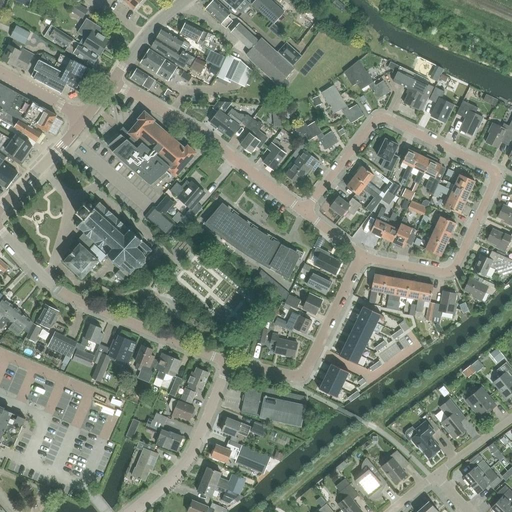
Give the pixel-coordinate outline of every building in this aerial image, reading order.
[(123,0),(134,9),(135,8),(136,8),(139,4),(139,3),(141,0),(123,0)] [(214,0),(206,9),(226,28),(232,22),(227,17),(230,13),(215,0),(214,0)] [(223,0),(224,0),(223,0),(224,0),(236,10),(237,9),(242,14),(251,3),(247,0),(223,0)] [(247,0),(251,3),(285,33),(297,20),(286,10),(284,13),(269,0),(247,0)] [(72,11),(83,18),(89,10),(77,2),(72,11)] [(93,20),(90,21),(88,19),(79,32),(85,36),(81,43),(84,45),(99,56),(109,42),(103,38),(104,37),(99,34),(102,29),(96,25),(97,24),(96,22),(93,20)] [(206,38),(208,34),(186,23),(181,34),(197,42),(197,43),(214,52),(217,44),(206,38)] [(261,37),(261,38),(259,41),(239,23),(231,33),(250,51),(246,55),(252,62),(278,87),(295,68),(261,37)] [(44,37),(55,44),(57,41),(67,48),(66,50),(73,55),(75,52),(78,55),(77,55),(92,66),(98,56),(83,46),(73,40),(51,25),(44,37)] [(14,66),(14,65),(25,44),(30,36),(19,30),(11,46),(9,45),(2,60),(14,66)] [(165,30),(163,31),(162,31),(157,38),(178,51),(180,49),(182,51),(186,53),(188,51),(181,47),(184,42),(165,30)] [(31,35),(28,41),(33,44),(36,38),(31,35)] [(195,58),(191,56),(191,57),(186,53),(182,51),(180,49),(178,51),(178,52),(156,39),(151,48),(184,68),(186,65),(190,68),(192,65),(203,70),(206,63),(195,58)] [(302,57),(286,42),(278,52),(293,66),(302,57)] [(26,44),(25,44),(14,65),(25,70),(34,54),(23,49),(26,44)] [(176,68),(149,50),(141,63),(168,81),(176,68)] [(210,50),(205,61),(221,69),(226,57),(210,50)] [(57,63),(57,61),(44,54),(40,60),(54,68),(57,63)] [(67,68),(62,79),(67,82),(77,87),(87,68),(61,54),(57,61),(57,63),(67,68)] [(227,55),(226,57),(221,69),(217,77),(230,83),(240,61),(227,55)] [(61,93),(67,82),(62,79),(67,68),(57,63),(54,68),(40,60),(31,77),(61,93)] [(360,90),(368,86),(373,83),(366,72),(359,61),(344,73),(352,86),(356,84),(360,90)] [(434,88),(428,85),(430,81),(416,74),(401,67),(390,62),(388,68),(393,70),(392,73),(396,75),(395,78),(392,83),(408,90),(410,91),(404,103),(422,113),(434,88)] [(211,65),(208,72),(216,76),(220,69),(211,65)] [(137,69),(131,78),(149,90),(155,81),(137,69)] [(375,86),(373,83),(368,86),(377,100),(390,92),(383,81),(375,86)] [(48,131),(56,116),(57,116),(51,112),(0,83),(0,110),(2,111),(2,110),(19,120),(36,129),(38,127),(47,132),(48,132),(48,131)] [(321,94),(334,114),(341,109),(346,106),(334,86),(321,94)] [(435,87),(429,100),(437,104),(431,116),(444,123),(449,113),(451,113),(454,106),(441,100),(445,92),(435,87)] [(483,101),(495,107),(498,101),(486,95),(483,101)] [(318,96),(313,99),(316,106),(321,104),(318,96)] [(242,123),(247,127),(253,119),(248,115),(238,114),(231,109),(226,116),(224,115),(232,103),(218,101),(212,109),(218,113),(210,122),(231,138),(242,123)] [(463,101),(457,114),(465,118),(466,119),(460,131),(472,136),(478,124),(480,125),(483,118),(475,115),(478,108),(463,101)] [(349,110),(346,106),(341,109),(350,123),(363,115),(356,105),(349,110)] [(280,114),(286,118),(291,110),(286,106),(280,114)] [(19,120),(2,110),(2,111),(1,113),(2,113),(0,115),(0,119),(14,128),(19,120)] [(139,121),(137,123),(186,165),(196,153),(187,146),(185,148),(154,122),(155,121),(145,112),(138,120),(139,121)] [(258,123),(253,119),(247,127),(252,131),(241,146),(251,153),(256,146),(260,149),(269,138),(259,130),(263,125),(259,121),(258,123)] [(43,134),(42,133),(43,133),(36,129),(19,120),(14,128),(36,143),(36,142),(37,143),(43,134)] [(492,131),(486,143),(498,148),(501,142),(504,136),(511,140),(511,136),(511,120),(509,126),(504,124),(502,128),(493,123),(489,130),(492,131)] [(306,136),(309,140),(316,136),(321,132),(315,122),(307,127),(305,124),(295,130),(301,139),(306,136)] [(137,123),(129,132),(128,134),(137,141),(138,140),(160,159),(157,163),(166,171),(167,170),(171,173),(176,176),(186,165),(137,123)] [(129,132),(124,128),(119,133),(121,135),(108,146),(155,187),(171,173),(167,170),(166,171),(157,163),(160,159),(138,140),(137,141),(128,134),(129,132)] [(324,136),(321,132),(316,136),(325,150),(338,142),(331,131),(324,136)] [(10,139),(0,133),(0,150),(7,155),(19,165),(33,147),(17,135),(13,140),(11,139),(10,139)] [(263,162),(273,170),(285,153),(278,148),(281,144),(274,139),(267,148),(271,151),(263,162)] [(398,145),(386,139),(378,156),(390,162),(387,169),(392,172),(399,158),(394,155),(398,145)] [(402,163),(408,166),(402,179),(400,184),(405,186),(413,168),(419,155),(415,153),(416,151),(410,148),(409,151),(408,150),(402,163)] [(7,155),(0,150),(0,172),(12,181),(18,172),(2,161),(7,155)] [(319,162),(316,159),(304,151),(298,159),(286,175),(297,184),(310,168),(313,170),(319,162)] [(430,160),(419,155),(413,168),(419,171),(414,182),(419,185),(424,173),(430,160)] [(433,196),(436,190),(438,184),(440,180),(435,178),(441,166),(436,163),(437,160),(431,158),(430,160),(424,173),(430,176),(425,188),(429,190),(428,193),(433,196)] [(362,167),(355,177),(379,195),(382,192),(369,182),(374,175),(362,167)] [(454,172),(449,169),(446,176),(451,178),(454,172)] [(0,183),(6,188),(12,181),(0,172),(0,183)] [(475,182),(460,175),(455,186),(469,193),(475,182)] [(379,195),(355,177),(347,187),(358,196),(363,189),(376,199),(379,195)] [(178,198),(191,209),(188,213),(184,217),(183,217),(180,221),(186,226),(189,222),(193,218),(202,208),(197,203),(205,194),(192,182),(190,184),(187,181),(181,187),(177,183),(170,191),(178,198)] [(389,205),(401,187),(394,183),(382,200),(389,205)] [(441,192),(450,197),(465,203),(469,193),(455,186),(453,190),(438,184),(436,190),(441,192)] [(406,189),(402,196),(411,201),(415,193),(406,189)] [(168,234),(174,227),(174,223),(164,215),(174,203),(167,197),(157,208),(156,208),(153,208),(147,216),(147,219),(165,234),(168,234)] [(347,210),(354,215),(361,206),(352,199),(348,204),(339,197),(331,207),(342,216),(347,210)] [(364,197),(360,203),(370,210),(374,204),(364,197)] [(459,214),(465,203),(450,197),(445,208),(459,214)] [(401,208),(407,211),(411,201),(406,199),(401,208)] [(89,239),(89,240),(108,258),(123,272),(125,270),(129,274),(130,275),(130,274),(131,275),(131,274),(135,269),(137,269),(136,267),(141,267),(142,268),(142,267),(142,266),(144,263),(146,263),(145,262),(145,258),(147,257),(147,256),(151,251),(152,251),(153,251),(152,250),(152,249),(151,249),(148,246),(149,246),(148,245),(147,245),(142,241),(143,240),(142,239),(144,237),(131,225),(128,228),(124,225),(125,224),(124,223),(123,224),(118,220),(119,219),(118,218),(117,219),(113,214),(113,213),(112,213),(107,208),(107,207),(106,208),(101,203),(102,203),(101,202),(100,202),(99,202),(99,203),(98,204),(97,203),(96,204),(95,204),(94,204),(93,205),(93,207),(92,209),(91,208),(91,207),(91,206),(90,205),(89,205),(88,205),(86,203),(87,203),(86,201),(85,203),(84,202),(83,203),(84,204),(78,211),(77,210),(76,211),(77,212),(76,213),(77,213),(78,213),(82,217),(81,218),(82,220),(80,220),(79,220),(79,221),(78,222),(78,223),(77,224),(78,224),(78,226),(77,227),(78,227),(77,228),(78,228),(79,228),(84,232),(83,233),(84,234),(85,233),(90,238),(89,239)] [(207,222),(217,231),(232,212),(230,210),(223,204),(222,205),(219,204),(208,218),(209,220),(207,222)] [(507,221),(506,223),(511,225),(511,208),(504,205),(498,217),(507,221)] [(371,232),(382,237),(388,225),(381,222),(386,210),(382,207),(377,220),(376,220),(371,232)] [(235,214),(232,212),(217,231),(227,239),(242,219),(235,214)] [(427,224),(436,228),(450,234),(455,223),(441,217),(438,222),(424,215),(421,221),(427,224)] [(393,242),(404,247),(406,243),(411,245),(415,237),(413,236),(415,230),(406,226),(409,220),(404,218),(398,230),(393,242)] [(227,239),(238,246),(252,226),(249,225),(242,219),(227,239)] [(427,224),(421,221),(418,228),(424,230),(427,224)] [(398,230),(388,225),(382,237),(393,242),(398,230)] [(254,228),(252,226),(238,246),(249,253),(262,233),(254,228)] [(436,228),(431,238),(445,245),(450,234),(436,228)] [(499,247),(498,249),(505,252),(510,241),(511,241),(511,234),(511,237),(505,234),(504,235),(492,230),(487,241),(499,247)] [(85,233),(84,234),(77,241),(80,243),(63,262),(83,279),(99,261),(101,263),(105,258),(107,260),(108,258),(89,240),(89,239),(90,238),(85,233)] [(249,253),(260,260),(272,239),(269,238),(262,233),(249,253)] [(440,256),(445,245),(431,238),(426,249),(440,256)] [(283,245),(274,241),(272,239),(260,260),(271,266),(283,245)] [(271,266),(278,269),(289,249),(283,245),(271,266)] [(335,275),(341,263),(328,256),(329,254),(317,248),(314,255),(319,257),(315,265),(335,275)] [(296,252),(289,249),(278,269),(277,270),(289,276),(298,259),(300,260),(304,253),(297,250),(296,252)] [(506,252),(505,252),(498,249),(496,253),(504,257),(506,252)] [(490,267),(497,270),(496,272),(507,277),(509,273),(511,275),(511,260),(504,257),(496,253),(493,252),(490,259),(480,255),(473,270),(486,276),(490,267)] [(0,260),(0,269),(4,273),(9,267),(0,260)] [(300,273),(307,276),(311,268),(304,265),(300,273)] [(127,278),(119,271),(115,275),(123,282),(127,278)] [(307,286),(325,294),(331,281),(313,273),(307,286)] [(369,302),(369,303),(375,304),(377,292),(383,293),(386,276),(374,274),(371,291),(369,302)] [(386,276),(383,293),(389,294),(387,306),(392,307),(398,279),(386,276)] [(398,279),(392,307),(398,308),(400,296),(406,297),(409,281),(398,279)] [(481,301),(485,293),(491,295),(499,287),(492,284),(484,280),(482,285),(470,280),(470,279),(464,291),(476,297),(475,299),(481,301)] [(409,281),(406,297),(418,300),(421,283),(409,281)] [(417,305),(416,312),(422,313),(423,308),(425,301),(429,302),(430,302),(433,285),(421,283),(418,300),(417,305)] [(435,303),(432,317),(440,318),(442,312),(455,314),(456,308),(454,307),(456,294),(443,292),(441,304),(435,303)] [(285,303),(297,309),(301,300),(289,295),(285,303)] [(304,308),(316,314),(322,302),(309,296),(304,308)] [(0,320),(3,317),(3,318),(12,306),(3,299),(0,303),(0,320)] [(428,309),(426,320),(431,321),(432,317),(435,303),(429,302),(428,309)] [(460,305),(463,313),(469,311),(465,303),(460,305)] [(44,326),(50,328),(59,311),(46,304),(36,322),(35,324),(41,327),(43,328),(44,326)] [(0,320),(0,328),(2,330),(8,322),(12,325),(21,313),(20,312),(20,311),(17,309),(15,309),(12,306),(3,318),(3,317),(0,320)] [(363,307),(359,315),(377,323),(381,315),(363,306),(363,307)] [(293,312),(286,325),(294,328),(306,334),(312,322),(300,316),(293,312)] [(21,313),(12,325),(8,329),(17,336),(25,326),(30,320),(26,318),(26,316),(24,314),(22,314),(21,313)] [(359,315),(355,323),(373,331),(377,323),(359,315)] [(277,318),(274,324),(283,328),(286,322),(277,318)] [(33,323),(30,320),(25,326),(29,330),(33,323)] [(62,332),(65,326),(57,322),(54,328),(62,332)] [(33,323),(29,330),(28,334),(26,337),(34,341),(41,327),(35,324),(33,323)] [(355,323),(352,331),(369,340),(373,331),(355,323)] [(78,343),(71,359),(73,359),(72,361),(95,371),(96,371),(105,347),(100,345),(104,336),(100,334),(102,329),(91,325),(85,339),(84,338),(81,345),(78,343)] [(260,328),(257,341),(265,343),(268,329),(260,328)] [(352,331),(348,339),(365,348),(369,340),(352,331)] [(48,347),(71,359),(78,343),(55,332),(48,347)] [(275,353),(295,358),(298,344),(278,339),(279,335),(273,334),(271,344),(277,345),(275,353)] [(119,337),(117,342),(114,341),(111,349),(105,347),(96,371),(95,371),(92,379),(101,382),(111,359),(115,361),(116,360),(127,365),(136,343),(119,337)] [(20,338),(15,344),(20,348),(24,341),(20,338)] [(348,339),(344,347),(361,356),(365,348),(348,339)] [(153,375),(159,361),(154,359),(155,357),(151,355),(153,351),(142,346),(135,362),(138,363),(135,369),(142,371),(153,375)] [(340,355),(339,356),(358,365),(358,364),(357,364),(361,356),(344,347),(340,356),(340,355)] [(497,349),(492,354),(499,362),(504,358),(497,349)] [(163,354),(157,368),(156,370),(159,371),(156,378),(164,381),(167,374),(174,377),(181,362),(163,354)] [(473,366),(477,371),(482,368),(478,362),(473,366)] [(511,376),(511,370),(506,363),(496,372),(501,377),(493,383),(507,400),(511,395),(511,380),(510,378),(511,376)] [(331,364),(327,373),(345,381),(349,373),(349,372),(331,364)] [(475,372),(470,366),(466,370),(471,376),(475,372)] [(197,387),(203,389),(209,373),(197,369),(195,374),(192,373),(188,383),(189,384),(187,389),(186,389),(182,400),(191,403),(195,393),(195,392),(197,387)] [(327,373),(323,381),(341,389),(345,381),(327,373)] [(182,380),(177,378),(169,395),(174,397),(182,380)] [(319,389),(337,398),(337,397),(341,389),(323,381),(320,389),(319,389)] [(247,385),(243,405),(241,413),(261,417),(260,418),(301,427),(305,406),(306,397),(247,385)] [(437,389),(443,397),(448,393),(442,385),(437,389)] [(496,406),(482,388),(476,393),(476,392),(475,392),(474,392),(473,392),(472,392),(471,392),(471,393),(471,394),(471,395),(471,396),(471,397),(466,401),(479,417),(489,409),(490,411),(496,406)] [(172,410),(175,411),(172,417),(178,419),(179,416),(190,421),(191,418),(192,419),(194,418),(195,413),(195,411),(194,411),(195,408),(179,402),(172,399),(170,405),(172,410)] [(442,424),(454,439),(459,435),(460,436),(462,437),(465,434),(465,433),(464,431),(465,431),(456,420),(462,415),(450,400),(440,408),(449,418),(442,424)] [(0,443),(13,449),(26,419),(0,408),(0,443)] [(165,425),(168,418),(156,414),(154,420),(165,425)] [(465,418),(461,422),(468,430),(472,426),(465,418)] [(177,452),(178,448),(183,437),(171,433),(170,434),(163,431),(165,425),(154,420),(150,419),(147,428),(161,434),(157,444),(169,449),(177,452)] [(237,433),(247,437),(250,428),(227,419),(222,432),(235,438),(237,433)] [(429,459),(430,458),(431,458),(433,459),(436,456),(436,454),(436,453),(441,450),(430,437),(435,433),(426,422),(415,431),(418,434),(411,440),(417,448),(418,447),(429,459)] [(251,433),(263,437),(266,429),(254,424),(251,433)] [(150,469),(152,470),(158,455),(153,452),(155,448),(139,441),(138,443),(136,448),(143,451),(136,469),(135,469),(132,476),(145,482),(150,469)] [(226,463),(229,457),(236,460),(234,463),(264,475),(271,457),(229,441),(226,449),(217,445),(212,458),(226,463)] [(493,454),(498,450),(493,444),(488,447),(493,454)] [(283,454),(277,451),(273,458),(280,461),(283,454)] [(397,452),(391,457),(393,460),(382,468),(395,485),(407,476),(402,471),(410,465),(397,452)] [(471,486),(491,469),(480,457),(471,464),(474,469),(464,478),(471,486)] [(380,496),(381,494),(382,493),(383,491),(384,489),(384,488),(382,486),(387,482),(373,466),(362,475),(363,476),(356,482),(357,484),(356,485),(361,491),(362,490),(368,497),(369,497),(370,497),(371,498),(372,499),(373,499),(374,499),(375,499),(376,499),(378,499),(379,499),(380,498),(381,498),(382,497),(381,496),(381,497),(380,496)] [(511,467),(502,478),(506,482),(511,475),(511,467)] [(205,476),(203,480),(240,496),(246,480),(232,474),(228,484),(218,480),(221,474),(208,468),(207,469),(206,469),(204,470),(203,474),(204,476),(205,476)] [(491,469),(471,486),(478,495),(489,486),(493,490),(502,481),(495,475),(491,469)] [(211,498),(215,490),(224,494),(221,501),(228,504),(239,496),(240,496),(203,480),(201,485),(200,484),(198,485),(197,489),(197,491),(198,491),(198,492),(211,498)] [(338,506),(342,511),(361,511),(353,501),(359,496),(350,486),(339,494),(344,501),(338,506)] [(511,492),(505,486),(501,490),(497,494),(501,499),(491,509),(494,511),(503,511),(511,503),(511,492)] [(214,511),(215,510),(219,511),(221,511),(223,508),(212,504),(211,508),(208,507),(193,501),(188,511),(214,511)] [(429,502),(420,511),(436,511),(438,511),(429,502)] [(511,511),(511,503),(503,511),(511,511)]
